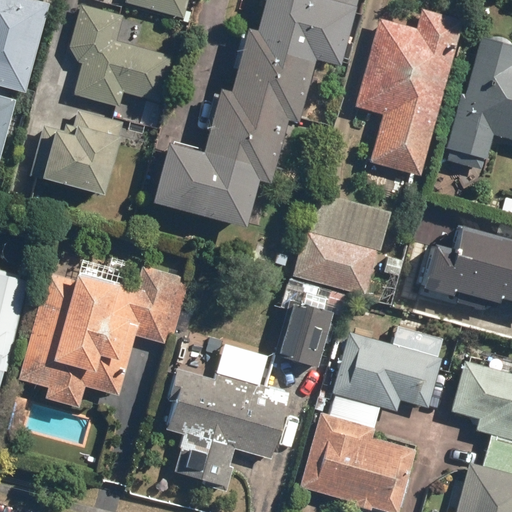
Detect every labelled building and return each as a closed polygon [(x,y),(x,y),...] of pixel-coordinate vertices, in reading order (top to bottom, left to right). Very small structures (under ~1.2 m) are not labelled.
[(48,5),(31,0),(0,0),(0,76),(25,84),(48,5)] [(188,0),(125,0),(125,2),(184,17),(188,0)] [(353,0),(262,0),(213,149),(172,142),(157,197),(245,226),(262,181),(311,57),(340,63),(353,0)] [(119,16),(80,6),(70,46),(84,61),(80,94),(121,103),(125,90),(159,98),(169,57),(115,38),(119,16)] [(459,17),(423,8),(417,29),(382,20),(360,108),(384,114),(372,160),(419,172),(459,17)] [(511,41),(481,30),(449,148),(492,159),(498,137),(511,140),(511,41)] [(0,138),(11,99),(0,96),(0,138)] [(80,127),(51,121),(48,168),(104,182),(118,123),(81,107),(80,127)] [(384,206),(321,199),(303,272),(364,292),(384,206)] [(511,243),(441,225),(427,281),(511,303),(511,243)] [(180,286),(140,268),(136,282),(54,262),(24,380),(118,403),(131,349),(162,357),(180,286)] [(0,354),(17,304),(0,298),(0,354)] [(335,305),(292,301),(274,352),(321,363),(335,305)] [(439,357),(347,329),(335,388),(421,414),(439,357)] [(511,372),(465,359),(447,418),(511,436),(511,372)] [(286,396),(176,368),(167,466),(261,492),(286,396)] [(401,511),(418,456),(317,412),(295,488),(377,511),(401,511)] [(511,511),(511,468),(468,460),(457,511),(511,511)]
